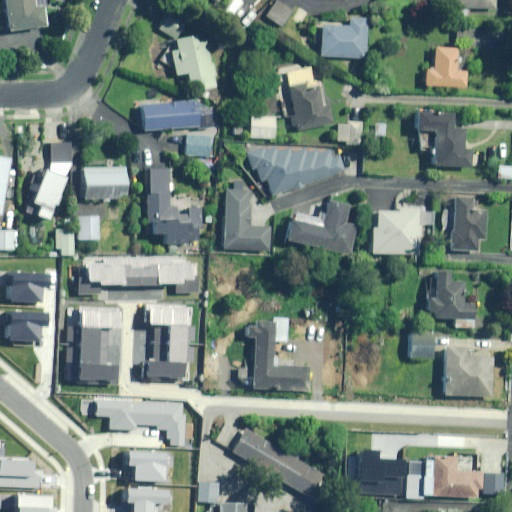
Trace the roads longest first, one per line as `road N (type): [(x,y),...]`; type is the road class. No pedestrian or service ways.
road 1 (residential): [(115,0),(77,83),(50,95),(0,96)]
road 2 (residential): [(84,511),(74,453),(0,387)]
